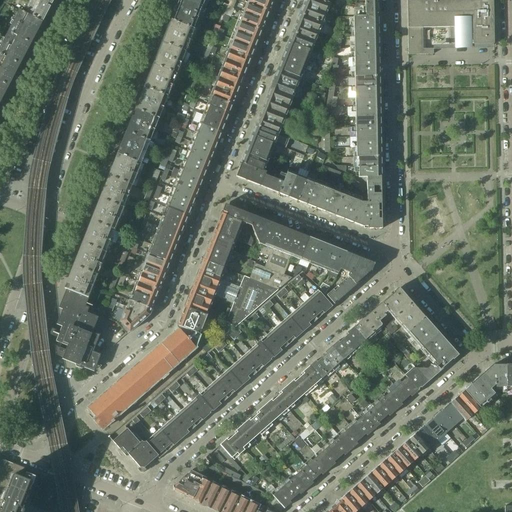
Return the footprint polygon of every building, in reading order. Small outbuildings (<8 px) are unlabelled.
[(52,0),(32,0),(25,14),(41,23),(52,0)] [(197,20),(201,9),(178,0),(174,11),(197,20)] [(178,0),(201,9),(204,0),(178,0)] [(233,9),(237,0),(236,0),(231,0),(228,7),(233,9)] [(268,13),(272,4),(262,0),(246,0),(245,4),(268,13)] [(326,13),(330,4),(326,2),(320,0),(305,0),(304,5),(326,13)] [(377,16),(376,0),(364,0),(364,3),(358,3),(356,2),(354,8),(354,11),(352,11),(352,17),(358,17),(377,16)] [(451,0),(407,2),(407,29),(407,30),(408,55),(433,54),(433,49),(422,49),(422,28),(426,28),(431,28),(448,27),(449,27),(452,27),(453,27),(454,27),(454,35),(472,34),(472,45),(493,44),(492,0),(451,0)] [(0,16),(3,18),(10,6),(7,4),(0,14),(0,16)] [(265,22),(268,13),(245,4),(242,13),(265,22)] [(323,23),(326,13),(304,5),(300,14),(323,23)] [(41,23),(25,14),(19,11),(13,22),(35,34),(41,23)] [(193,31),(197,20),(174,11),(170,22),(193,31)] [(261,31),(265,22),(242,13),(238,23),(261,31)] [(319,32),(323,23),(300,14),(296,23),(319,32)] [(377,26),(377,16),(358,17),(352,17),(352,27),(377,26)] [(35,34),(13,22),(7,33),(30,45),(35,34)] [(189,42),(193,31),(170,22),(166,33),(189,42)] [(257,41),(261,31),(238,23),(234,32),(257,41)] [(315,41),(319,32),(296,23),(293,32),(315,41)] [(220,27),(217,25),(215,25),(210,37),(211,37),(215,39),(220,27)] [(377,37),(377,26),(352,27),(353,37),(377,37)] [(254,50),(257,41),(234,32),(231,41),(254,50)] [(312,50),(315,41),(293,32),(289,42),(312,50)] [(30,45),(7,33),(1,44),(24,55),(30,45)] [(185,53),(189,42),(166,33),(161,44),(185,53)] [(211,50),(215,39),(211,37),(207,48),(211,50)] [(377,47),(377,37),(353,37),(353,47),(377,47)] [(250,60),(254,50),(231,41),(227,51),(250,60)] [(308,60),(312,50),(289,42),(285,51),(308,60)] [(24,55),(1,44),(0,46),(0,56),(18,66),(24,55)] [(180,64),(185,53),(161,44),(157,55),(180,64)] [(378,57),(377,47),(353,47),(353,57),(378,57)] [(207,61),(211,50),(207,48),(202,59),(207,61)] [(250,60),(227,51),(223,60),(246,69),(250,60)] [(305,68),(308,60),(285,51),(282,59),(305,68)] [(176,75),(180,64),(157,55),(152,66),(176,75)] [(18,66),(0,56),(0,69),(13,77),(18,66)] [(378,67),(378,57),(353,57),(353,67),(378,67)] [(202,72),(207,61),(202,59),(198,70),(202,72)] [(301,78),(305,68),(282,59),(278,70),(301,78)] [(242,78),(246,69),(223,60),(220,69),(242,78)] [(171,86),(176,75),(152,66),(148,77),(171,86)] [(378,76),(378,67),(353,67),(354,77),(378,76)] [(13,77),(0,69),(0,83),(7,87),(13,77)] [(239,87),(242,78),(220,69),(216,78),(239,87)] [(198,81),(202,72),(198,70),(194,81),(198,82),(198,81)] [(297,87),(301,78),(278,70),(274,79),(297,87)] [(207,73),(202,72),(198,81),(203,83),(207,73)] [(378,87),(378,76),(354,77),(354,87),(378,87)] [(167,97),(171,86),(148,77),(144,88),(167,97)] [(235,97),(239,87),(216,78),(212,88),(235,97)] [(302,89),(297,87),(274,79),(271,88),(293,97),(298,98),(302,89)] [(195,90),(198,82),(194,81),(189,92),(193,94),(195,90)] [(378,96),(378,87),(354,87),(354,97),(378,96)] [(162,109),(167,97),(144,88),(139,99),(162,109)] [(231,106),(235,97),(212,88),(209,97),(231,106)] [(290,106),(293,97),(271,88),(267,97),(290,106)] [(379,107),(378,96),(354,97),(354,107),(379,107)] [(231,106),(209,97),(205,107),(228,116),(231,106)] [(286,116),(290,106),(267,97),(263,107),(286,116)] [(337,98),(332,97),(328,97),(326,106),(331,107),(335,108),(337,98)] [(158,119),(162,109),(139,99),(135,110),(158,119)] [(224,125),(228,116),(205,107),(202,115),(224,125)] [(282,125),(286,116),(263,107),(260,116),(282,125)] [(379,116),(379,107),(354,107),(355,116),(379,116)] [(153,131),(158,119),(135,110),(130,122),(153,131)] [(220,135),(224,125),(202,115),(198,126),(220,135)] [(282,125),(260,116),(256,125),(279,133),(282,125)] [(379,126),(379,116),(355,116),(355,126),(379,126)] [(149,142),(153,131),(130,122),(126,133),(149,142)] [(275,144),(279,133),(256,125),(252,135),(275,144)] [(220,135),(198,126),(194,134),(217,143),(220,135)] [(379,136),(379,126),(355,126),(355,128),(355,136),(379,136)] [(144,153),(149,142),(126,133),(122,144),(144,153)] [(213,152),(217,143),(194,134),(190,143),(213,152)] [(271,153),(275,144),(252,135),(248,144),(271,153)] [(379,146),(379,136),(355,136),(355,146),(379,146)] [(170,151),(173,144),(175,140),(170,138),(166,149),(170,151)] [(209,162),(213,152),(190,143),(187,153),(209,162)] [(140,164),(144,153),(122,144),(117,155),(140,164)] [(268,162),(271,153),(248,144),(245,153),(268,162)] [(380,156),(379,146),(355,146),(356,156),(380,156)] [(206,171),(209,162),(187,153),(184,161),(183,162),(206,171)] [(264,172),(268,162),(245,153),(241,163),(264,172)] [(317,158),(323,161),(325,157),(319,153),(317,158)] [(136,175),(140,164),(117,155),(113,166),(136,175)] [(380,166),(380,156),(356,156),(356,166),(380,166)] [(202,180),(206,171),(183,162),(179,171),(202,180)] [(264,172),(241,163),(235,177),(238,178),(260,187),(265,175),(266,172),(264,172)] [(131,186),(136,175),(113,166),(109,177),(131,186)] [(329,174),(331,169),(322,166),(320,170),(329,174)] [(380,176),(380,166),(356,166),(356,168),(358,168),(358,176),(380,176)] [(338,178),(340,173),(331,169),(329,174),(338,178)] [(198,189),(202,180),(179,171),(176,181),(198,189)] [(288,198),(297,175),(287,171),(285,177),(279,194),(288,198)] [(279,194),(285,177),(280,175),(278,179),(274,177),(273,179),(265,175),(260,187),(279,194)] [(297,201),(306,179),(297,175),(288,198),(297,201)] [(380,193),(380,176),(358,176),(358,178),(366,178),(366,190),(366,193),(380,193)] [(127,198),(131,186),(109,177),(104,188),(127,198)] [(366,189),(350,177),(347,181),(363,193),(366,189)] [(306,205),(315,182),(306,179),(297,201),(306,205)] [(195,199),(198,189),(176,181),(172,190),(195,199)] [(315,208),(324,186),(315,182),(306,205),(315,208)] [(157,200),(162,188),(157,186),(153,198),(157,200)] [(325,212),(334,189),(324,186),(315,208),(325,212)] [(122,209),(127,198),(104,188),(100,200),(122,209)] [(334,216),(343,193),(334,189),(325,212),(334,216)] [(191,208),(195,199),(172,190),(168,199),(191,208)] [(148,201),(151,194),(147,192),(146,193),(142,191),(139,198),(144,200),(148,201)] [(344,220),(353,197),(343,193),(334,216),(344,220)] [(381,210),(380,193),(366,193),(366,201),(367,211),(381,210)] [(353,223),(361,201),(355,199),(355,198),(353,197),(344,220),(353,223)] [(187,217),(191,208),(168,199),(165,208),(187,217)] [(118,220),(122,209),(100,200),(95,211),(118,220)] [(367,227),(367,211),(366,201),(361,201),(353,223),(362,227),(367,227)] [(142,216),(145,209),(146,205),(142,203),(141,207),(138,215),(142,216)] [(246,213),(227,206),(225,205),(221,213),(243,222),(246,213)] [(184,227),(187,217),(165,208),(161,218),(184,227)] [(381,229),(381,220),(381,210),(367,211),(367,227),(367,229),(381,229)] [(113,231),(118,220),(95,211),(91,222),(113,231)] [(249,224),(245,223),(243,222),(221,213),(214,232),(235,241),(251,246),(252,242),(248,229),(250,225),(249,224)] [(262,245),(270,223),(246,213),(243,222),(245,223),(249,224),(250,225),(252,225),(253,230),(258,243),(262,245)] [(180,236),(184,227),(161,218),(158,227),(180,236)] [(145,228),(147,223),(143,221),(140,227),(139,231),(143,233),(145,228)] [(109,242),(113,231),(91,222),(86,233),(109,242)] [(272,250),(281,227),(270,223),(262,245),(259,253),(269,257),(272,250)] [(176,246),(180,236),(158,227),(154,237),(176,246)] [(284,276),(291,257),(300,235),(281,227),(272,250),(269,257),(265,268),(255,264),(253,270),(249,279),(278,290),(291,278),(284,276)] [(231,251),(235,241),(214,232),(210,243),(231,251)] [(104,253),(109,242),(86,233),(82,244),(104,253)] [(301,261),(310,238),(300,235),(291,257),(301,261)] [(176,246),(154,237),(150,246),(173,255),(176,246)] [(310,264),(319,242),(310,238),(301,261),(310,264)] [(319,268),(328,246),(319,242),(310,264),(319,268)] [(228,260),(231,251),(210,243),(206,252),(228,260)] [(100,264),(104,253),(82,244),(78,255),(100,264)] [(169,264),(173,255),(150,246),(146,255),(169,264)] [(328,271),(337,249),(328,246),(319,268),(328,271)] [(337,275),(340,270),(346,253),(337,249),(328,271),(337,275)] [(228,260),(206,252),(203,260),(225,269),(228,260)] [(348,273),(354,256),(346,253),(340,270),(348,273)] [(96,275),(100,264),(78,255),(73,267),(96,275)] [(169,264),(146,255),(143,264),(165,273),(169,264)] [(371,272),(374,264),(354,256),(348,273),(347,276),(355,286),(371,272)] [(221,279),(225,269),(203,260),(199,270),(221,279)] [(165,273),(143,264),(139,273),(162,282),(165,273)] [(91,287),(96,275),(73,267),(69,277),(91,287)] [(294,276),(293,278),(294,278),(301,272),(301,270),(302,269),(297,267),(294,276)] [(214,297),(221,279),(199,270),(191,288),(214,297)] [(306,275),(311,281),(314,276),(308,272),(306,275)] [(158,292),(162,282),(139,273),(135,283),(158,292)] [(235,327),(278,290),(249,279),(243,276),(239,287),(232,305),(230,310),(229,314),(228,315),(227,319),(225,323),(235,327)] [(294,287),(302,280),(298,276),(290,283),(294,287)] [(344,295),(355,286),(347,276),(346,278),(341,283),(337,286),(344,295)] [(87,298),(91,287),(69,277),(64,289),(66,289),(69,291),(84,296),(87,298)] [(232,305),(239,287),(229,282),(224,281),(221,279),(214,297),(228,303),(232,305)] [(113,290),(115,283),(111,282),(108,280),(105,287),(113,290)] [(154,302),(158,292),(135,283),(132,293),(154,302)] [(326,293),(329,288),(322,283),(319,288),(324,294),(326,293)] [(334,305),(344,295),(337,286),(326,296),(334,305)] [(210,307),(214,297),(191,288),(188,298),(210,307)] [(279,299),(287,292),(284,288),(276,295),(279,299)] [(386,311),(404,295),(398,288),(396,290),(362,320),(375,335),(380,331),(381,324),(378,321),(381,318),(384,316),(383,314),(386,311)] [(87,298),(84,296),(69,291),(66,289),(58,308),(62,310),(56,325),(61,327),(57,338),(55,342),(67,346),(65,350),(37,339),(36,339),(36,338),(35,339),(34,339),(34,340),(32,344),(33,345),(33,346),(34,346),(62,358),(61,359),(75,365),(75,367),(81,369),(83,368),(93,372),(100,355),(94,348),(99,335),(92,333),(98,318),(86,313),(88,309),(93,310),(95,304),(87,301),(88,298),(87,298)] [(273,358),(316,320),(332,307),(317,290),(316,291),(316,292),(310,297),(310,296),(309,298),(308,299),(303,303),(302,304),(296,309),(294,310),(295,311),(289,316),(289,315),(287,317),(282,322),(281,322),(280,323),(274,328),(273,329),(273,330),(267,335),(267,334),(266,336),(260,341),(255,345),(269,361),(271,360),(270,360),(272,358),(273,358)] [(154,302),(132,293),(128,301),(150,310),(154,302)] [(305,294),(300,299),(303,303),(308,299),(305,294)] [(393,318),(411,302),(404,295),(386,311),(389,314),(390,314),(393,318)] [(207,316),(210,307),(188,298),(184,307),(207,316)] [(149,315),(150,310),(128,301),(124,311),(135,316),(140,322),(149,315)] [(265,312),(273,305),(269,301),(261,308),(265,312)] [(400,325),(417,309),(411,302),(393,318),(400,325)] [(203,325),(207,316),(184,307),(180,316),(203,325)] [(406,333),(424,317),(417,309),(400,325),(406,333)] [(135,316),(124,311),(120,322),(129,332),(140,322),(135,316)] [(250,325),(258,318),(254,314),(246,321),(250,325)] [(199,335),(203,325),(180,316),(177,326),(199,335)] [(413,340),(430,324),(424,317),(406,333),(413,340)] [(387,325),(383,321),(381,318),(378,321),(381,324),(383,328),(387,325)] [(375,335),(362,320),(353,327),(365,340),(367,343),(375,335)] [(419,348),(437,332),(430,324),(413,340),(419,348)] [(393,333),(387,325),(383,328),(390,335),(393,333)] [(174,333),(87,408),(95,418),(93,420),(102,431),(103,430),(103,429),(110,422),(112,423),(114,422),(113,420),(114,419),(114,420),(116,418),(132,403),(133,405),(136,403),(135,401),(146,391),(147,393),(150,391),(148,389),(161,378),(162,380),(168,375),(166,373),(199,345),(205,353),(217,342),(202,337),(202,336),(199,335),(177,326),(174,333)] [(365,340),(353,327),(345,335),(346,336),(343,339),(355,353),(364,345),(362,343),(365,340)] [(233,340),(241,333),(237,329),(229,336),(233,340)] [(426,355),(444,339),(437,332),(419,348),(426,355)] [(394,334),(391,337),(396,342),(399,339),(394,334)] [(355,353),(343,339),(340,342),(339,340),(331,347),(344,363),(355,353)] [(432,363),(433,362),(450,347),(444,339),(426,355),(432,362),(432,363)] [(218,353),(226,346),(222,341),(214,348),(218,353)] [(396,347),(401,353),(405,349),(400,344),(396,347)] [(212,412),(269,361),(255,345),(250,350),(249,350),(248,351),(242,356),(241,358),(235,363),(233,364),(234,364),(228,369),(226,370),(221,375),(219,377),(214,382),(213,382),(212,383),(206,388),(205,389),(199,394),(194,398),(194,399),(209,415),(210,414),(209,413),(212,411),(212,412)] [(392,345),(386,351),(391,357),(398,351),(392,345)] [(344,363),(331,347),(323,354),(324,356),(321,359),(333,372),(339,367),(342,371),(347,366),(344,363)] [(441,371),(456,357),(458,356),(450,347),(433,362),(441,371)] [(412,357),(405,349),(401,353),(408,361),(412,357)] [(203,365),(211,358),(208,354),(200,361),(203,365)] [(396,357),(391,362),(394,365),(399,360),(396,357)] [(333,372),(321,359),(318,361),(317,360),(309,367),(320,380),(323,377),(325,380),(333,372)] [(428,382),(441,371),(433,362),(432,363),(426,368),(423,368),(415,368),(428,382)] [(495,385),(495,365),(492,365),(478,377),(489,390),(490,389),(495,385)] [(505,390),(505,365),(495,365),(495,385),(496,388),(498,390),(501,389),(501,393),(505,393),(505,390)] [(189,378),(197,371),(193,367),(185,374),(189,378)] [(320,380),(309,367),(301,374),(302,375),(299,378),(311,392),(320,384),(318,382),(320,380)] [(428,382),(415,368),(412,368),(404,375),(405,377),(418,391),(428,382)] [(366,374),(363,371),(357,377),(360,380),(366,374)] [(418,391),(405,377),(403,379),(401,377),(393,385),(405,399),(408,397),(409,398),(418,391)] [(495,396),(490,389),(489,390),(478,377),(470,384),(487,403),(495,396)] [(311,392),(299,378),(296,381),(294,379),(287,386),(298,399),(301,397),(303,399),(311,392)] [(171,393),(179,386),(176,382),(168,389),(171,393)] [(351,382),(346,386),(349,390),(354,386),(351,382)] [(487,403),(470,384),(469,386),(467,386),(465,388),(464,389),(463,390),(479,409),(482,406),(485,409),(488,405),(487,403)] [(405,399),(393,385),(384,393),(380,388),(377,390),(383,397),(395,410),(403,404),(402,402),(405,399)] [(298,404),(296,402),(298,399),(287,386),(278,393),(280,395),(274,400),(272,399),(264,406),(276,419),(278,417),(281,419),(298,404)] [(479,409),(463,390),(462,392),(460,392),(458,394),(458,396),(456,397),(472,415),(476,412),(478,415),(482,412),(479,409)] [(343,397),(352,407),(357,403),(348,393),(343,397)] [(157,406),(165,399),(161,395),(150,405),(153,409),(157,406)] [(332,395),(327,399),(332,404),(337,400),(332,395)] [(395,410),(383,397),(381,399),(379,397),(370,404),(383,419),(386,416),(387,418),(395,410)] [(475,418),(472,415),(456,397),(455,398),(453,398),(451,400),(451,402),(449,403),(463,418),(465,421),(468,418),(471,421),(475,418)] [(159,459),(195,427),(209,415),(194,399),(189,404),(189,403),(187,405),(182,410),(181,410),(180,411),(174,416),(173,417),(167,423),(167,422),(165,424),(166,424),(160,429),(158,430),(153,435),(152,436),(151,436),(151,437),(144,443),(142,442),(141,441),(139,443),(126,429),(112,441),(126,457),(128,455),(139,468),(137,470),(140,473),(143,473),(146,470),(144,468),(157,457),(159,459)] [(463,418),(449,403),(441,410),(454,425),(463,418)] [(383,419),(370,404),(362,412),(363,414),(361,416),(373,430),(381,423),(379,422),(383,419)] [(322,415),(329,409),(326,405),(319,412),(322,415)] [(276,419),(264,406),(256,413),(257,415),(255,417),(267,431),(275,423),(274,421),(276,419)] [(142,418),(150,411),(147,407),(139,414),(142,418)] [(454,425),(441,410),(432,418),(445,433),(454,425)] [(373,430),(361,416),(358,418),(357,417),(348,424),(361,438),(363,436),(365,437),(373,430)] [(267,431),(255,417),(251,420),(250,418),(242,425),(254,439),(256,436),(258,439),(267,431)] [(445,433),(432,418),(423,426),(436,441),(445,433)] [(490,421),(483,427),(486,430),(493,424),(490,421)] [(316,422),(311,426),(316,431),(320,427),(316,422)] [(361,438),(348,424),(340,432),(341,433),(339,436),(351,449),(358,443),(357,441),(361,438)] [(253,443),(251,441),(254,439),(242,425),(234,433),(235,434),(229,440),(228,438),(219,445),(231,458),(234,456),(236,458),(253,443)] [(436,441),(423,426),(415,433),(428,448),(436,441)] [(306,431),(299,437),(302,441),(309,435),(306,431)] [(428,448),(415,433),(407,440),(420,455),(428,448)] [(351,449),(339,436),(336,438),(335,436),(326,444),(338,458),(341,455),(342,457),(351,449)] [(293,452),(303,442),(302,441),(299,437),(288,446),(293,452)] [(420,455),(407,440),(399,447),(413,462),(420,455)] [(284,441),(278,447),(281,450),(287,445),(284,441)] [(338,458),(326,444),(318,452),(319,453),(317,455),(329,469),(336,462),(335,461),(338,458)] [(240,469),(220,446),(217,449),(237,472),(240,469)] [(282,461),(291,451),(287,447),(278,457),(282,461)] [(413,462),(399,447),(392,453),(405,468),(413,462)] [(224,461),(216,452),(213,454),(221,464),(224,461)] [(405,468),(392,453),(385,460),(398,475),(405,468)] [(217,465),(209,455),(206,458),(214,467),(217,465)] [(264,455),(259,460),(263,464),(268,460),(264,455)] [(329,469),(317,455),(314,458),(313,456),(304,464),(316,477),(319,475),(320,477),(329,469)] [(16,466),(0,459),(0,485),(7,489),(16,466)] [(398,475),(385,460),(377,467),(390,481),(398,475)] [(297,473),(295,475),(307,488),(314,482),(313,480),(316,477),(304,464),(296,471),(297,473)] [(218,470),(208,465),(206,469),(216,474),(218,470)] [(240,476),(218,465),(216,468),(238,479),(240,476)] [(437,474),(443,468),(441,465),(434,471),(437,474)] [(7,489),(2,501),(0,505),(0,511),(18,511),(20,508),(22,502),(25,496),(27,489),(30,483),(30,484),(32,479),(27,477),(26,481),(20,479),(24,469),(16,466),(7,489)] [(377,467),(370,473),(383,488),(390,481),(377,467)] [(173,486),(173,490),(191,499),(203,476),(191,470),(173,486)] [(227,475),(218,470),(216,474),(225,479),(227,475)] [(244,483),(253,475),(251,472),(241,480),(244,483)] [(203,476),(191,499),(201,504),(212,481),(207,478),(209,475),(205,473),(203,476)] [(370,473),(362,480),(375,494),(383,488),(370,473)] [(236,479),(227,475),(225,479),(234,483),(236,479)] [(291,476),(282,483),(294,497),(297,495),(298,496),(307,488),(295,475),(292,477),(291,476)] [(253,487),(258,480),(255,477),(249,484),(253,487)] [(246,484),(236,479),(234,483),(244,488),(246,484)] [(62,511),(76,511),(83,497),(41,480),(33,501),(62,511)] [(362,480),(355,486),(367,501),(375,494),(362,480)] [(212,481),(201,504),(210,509),(222,486),(212,481)] [(294,497),(282,483),(270,494),(272,496),(284,509),(292,501),(291,500),(294,497)] [(255,489),(246,484),(244,488),(253,492),(255,489)] [(222,486),(210,509),(216,511),(220,511),(231,490),(222,486)] [(355,486),(347,493),(360,507),(367,501),(355,486)] [(265,494),(255,489),(253,492),(263,497),(265,494)] [(231,490),(220,511),(232,511),(241,495),(231,490)] [(347,493),(339,500),(350,511),(354,511),(359,508),(360,507),(347,493)] [(241,495),(232,511),(243,511),(250,500),(241,495)] [(280,511),(284,509),(272,496),(265,507),(259,504),(255,511),(280,511)] [(250,500),(243,511),(255,511),(259,504),(250,500)] [(332,506),(338,511),(350,511),(339,500),(332,506)] [(395,502),(389,507),(391,511),(398,505),(395,502)]
